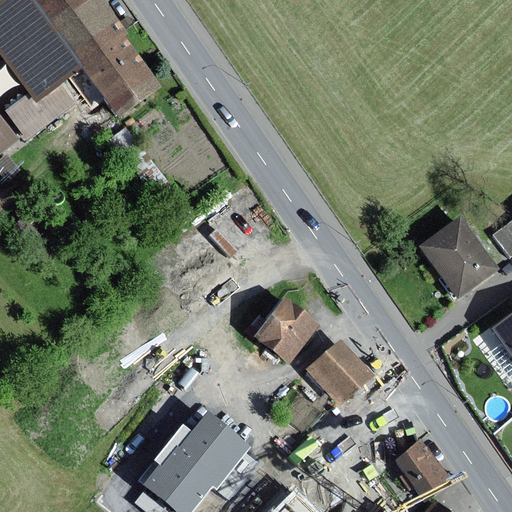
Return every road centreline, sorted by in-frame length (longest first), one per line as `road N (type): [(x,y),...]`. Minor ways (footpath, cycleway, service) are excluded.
road 1 (primary): [(504,511),(152,0)]
road 2 (unknown): [(365,308),(320,351),(245,377),(191,420)]
